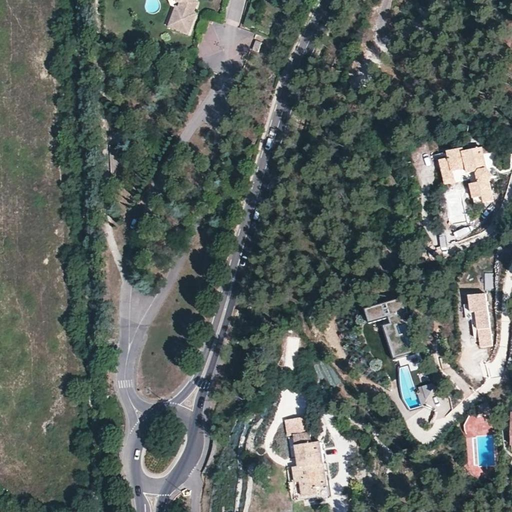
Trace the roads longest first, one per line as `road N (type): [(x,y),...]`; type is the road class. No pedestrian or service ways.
road 1 (tertiary): [(332,0),(279,123),(205,365)]
road 2 (residential): [(225,78),(183,136),(142,216),(127,274),(127,354)]
road 3 (residential): [(127,354),(190,232),(215,157),(225,78)]
